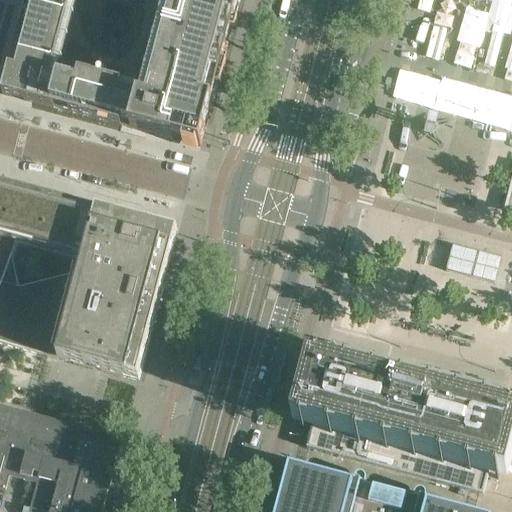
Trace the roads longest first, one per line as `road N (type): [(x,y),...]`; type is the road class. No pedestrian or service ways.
road 1 (secondary): [(236,196),(226,294),(169,511)]
road 2 (secondary): [(222,511),(314,217)]
road 3 (residential): [(236,196),(0,135)]
road 4 (secondary): [(314,217),(332,86),(355,0)]
road 5 (secondary): [(298,0),(236,196)]
